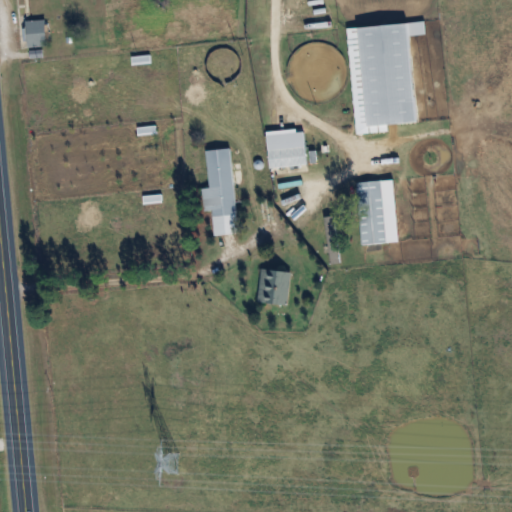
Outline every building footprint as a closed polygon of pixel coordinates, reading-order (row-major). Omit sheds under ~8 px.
[(25,0),(25,8),(44,8),(44,0),(25,0)] [(28,19),(28,47),(48,47),(48,19),(28,19)] [(419,121),(412,22),(348,26),(355,132),(389,130),(389,123),(419,121)] [(268,148),(270,167),(309,164),(307,145),(268,148)] [(232,147),(206,149),(209,188),(203,189),(204,209),(213,208),(214,216),(238,214),(232,147)] [(396,178),(358,181),(362,244),(400,241),(396,178)] [(292,270),(261,268),(258,301),(289,304),(292,270)]
